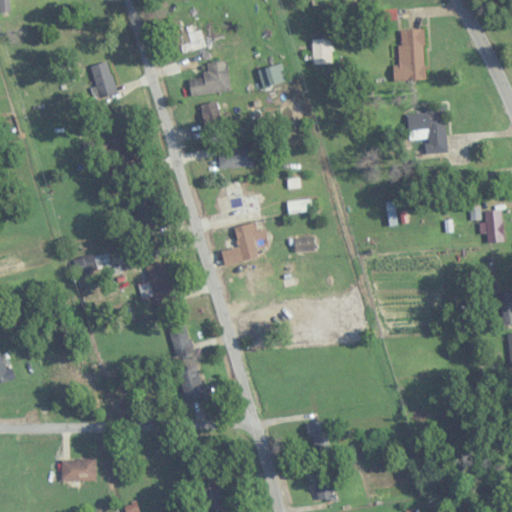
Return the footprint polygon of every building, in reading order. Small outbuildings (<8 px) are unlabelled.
[(183,51),(199,46),(192,24),(176,30),(183,51)] [(424,30),(399,30),(399,79),(425,79),(424,30)] [(331,39),(312,39),(312,64),(331,64),(331,39)] [(117,91),(106,61),(88,68),(99,98),(117,91)] [(190,95),(230,91),(227,61),(205,63),(206,78),(188,80),(190,95)] [(286,81),(282,63),(258,69),(262,86),(286,81)] [(201,104),(205,127),(222,124),(217,101),(201,104)] [(445,106),(425,106),(425,112),(408,112),(408,139),(445,138),(445,106)] [(133,174),(126,135),(103,139),(111,178),(133,174)] [(219,149),(219,167),(252,167),(252,149),(219,149)] [(239,181),(223,184),(229,216),(260,211),(256,194),(242,197),(239,181)] [(139,224),(156,221),(150,199),(134,203),(139,224)] [(311,211),(311,199),(288,199),(288,211),(311,211)] [(486,224),(485,224),(486,241),(504,240),(502,209),(485,210),(486,224)] [(257,257),(255,247),(269,244),(265,228),(257,229),(256,221),(234,226),(239,246),(221,250),(225,265),(257,257)] [(314,236),(293,236),(293,250),(314,250),(314,236)] [(76,273),(109,269),(107,254),(74,257),(76,273)] [(155,295),(157,303),(175,299),(166,261),(146,265),(150,283),(139,285),(142,298),(155,295)] [(511,322),(511,288),(500,291),(505,323),(511,322)] [(175,354),(193,350),(187,324),(169,328),(175,354)] [(0,382),(15,379),(12,367),(6,369),(1,348),(0,348),(0,382)] [(54,389),(78,389),(78,353),(54,353),(54,389)] [(186,400),(204,395),(196,364),(178,369),(186,400)] [(329,449),(325,421),(307,424),(311,452),(329,449)] [(61,481),(96,481),(96,459),(61,459),(61,481)] [(315,478),(317,500),(334,499),(332,476),(315,478)] [(207,511),(226,511),(219,483),(202,488),(207,511)]
